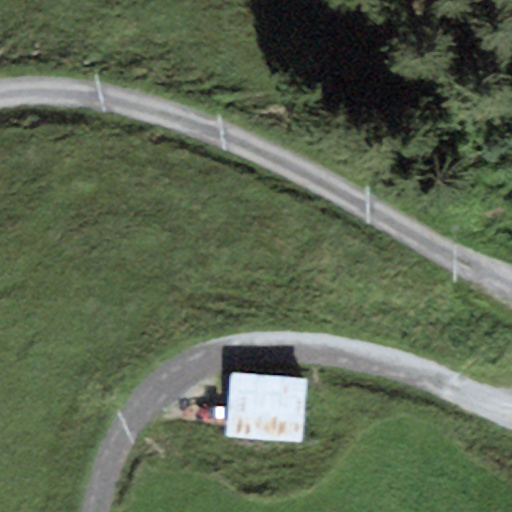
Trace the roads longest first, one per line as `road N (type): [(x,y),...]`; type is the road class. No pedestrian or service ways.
road 1 (track): [(0,96),(95,94),(204,130),(291,166),(511,289)]
road 2 (track): [(511,406),(481,402),(393,362),(298,347),(240,349),(191,367),(152,395),(123,429),(95,511)]
